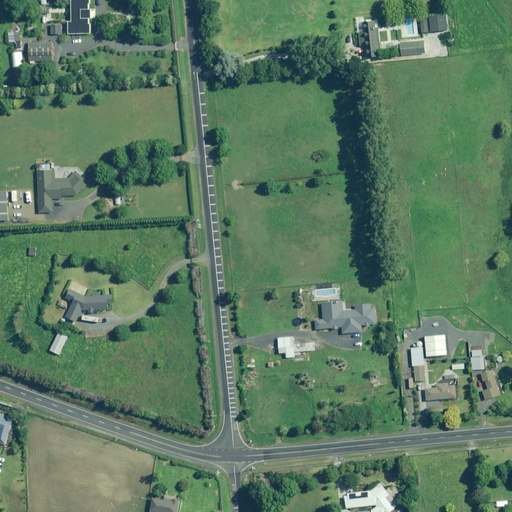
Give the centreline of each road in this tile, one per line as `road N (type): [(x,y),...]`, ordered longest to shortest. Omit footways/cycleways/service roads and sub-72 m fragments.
road 1 (unclassified): [(233,457),(188,0)]
road 2 (tertiary): [(233,457),(511,431)]
road 3 (tertiary): [(0,386),(177,448),(233,457)]
